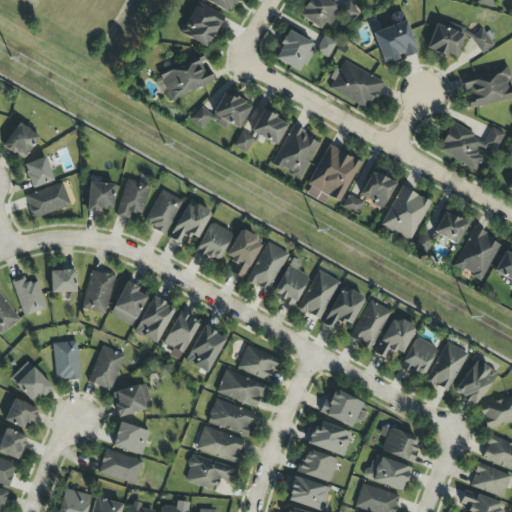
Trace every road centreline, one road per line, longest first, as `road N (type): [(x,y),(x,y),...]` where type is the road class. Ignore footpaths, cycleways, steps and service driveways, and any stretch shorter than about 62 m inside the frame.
road 1 (residential): [(311,351),(134,251),(66,237),(8,249)]
road 2 (residential): [(511,218),(233,65)]
road 3 (residential): [(429,511),(454,434),(311,351)]
road 4 (residential): [(252,511),(311,351)]
